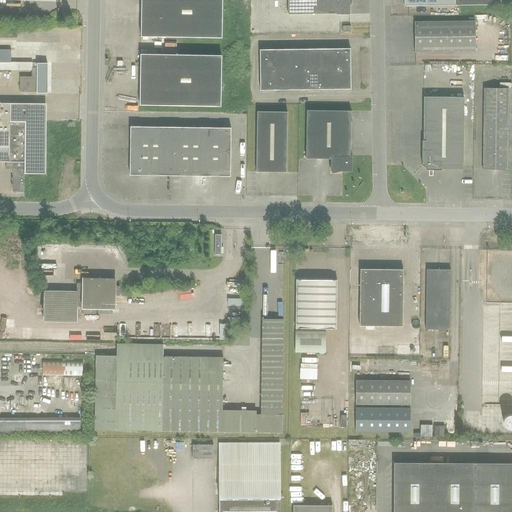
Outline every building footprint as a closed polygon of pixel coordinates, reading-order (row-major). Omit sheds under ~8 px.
[(222,0),(141,0),(141,37),(222,38),(222,0)] [(336,15),(351,14),(350,6),(352,3),(350,1),(350,0),(286,0),(287,14),(336,13),(336,15)] [(476,52),(475,21),(415,22),(415,52),(476,52)] [(0,72),(11,72),(11,70),(32,70),(32,77),(20,77),(20,92),(37,92),(37,93),(47,93),(48,63),(32,63),(11,62),(11,50),(0,49),(0,72)] [(275,50),(260,50),(260,70),(260,90),(276,90),(291,90),(306,90),(321,90),(336,89),(351,89),(351,69),(351,49),(335,49),(320,49),(305,49),(290,49),(275,50)] [(221,106),(222,55),(141,54),(140,105),(221,106)] [(508,170),(509,89),(484,88),(483,170),(508,170)] [(463,169),(464,97),(424,97),(424,141),(423,141),(422,166),(426,170),(442,170),(442,169),(463,169)] [(25,148),(25,136),(26,128),(26,122),(11,122),(11,104),(0,104),(0,103),(0,161),(13,162),(13,192),(25,192),(25,148)] [(25,148),(25,174),(46,174),(47,119),(47,104),(11,104),(11,114),(11,122),(26,122),(26,124),(26,128),(25,136),(25,148)] [(351,156),(351,111),(307,110),(306,159),(331,159),(331,167),(332,173),(342,171),(352,171),(352,156),(351,156)] [(257,112),(256,172),(287,172),(288,112),(257,112)] [(171,151),(171,127),(131,126),(131,151),(171,151)] [(191,152),(191,127),(171,127),(171,151),(191,152)] [(211,152),(211,128),(191,127),(191,152),(211,152)] [(231,128),(211,128),(211,152),(231,152),(231,128)] [(170,176),(171,151),(131,151),(130,175),(170,176)] [(190,176),(191,152),(171,151),(170,176),(190,176)] [(210,176),(211,152),(191,152),(190,176),(210,176)] [(231,177),(231,152),(211,152),(210,176),(231,177)] [(215,234),(214,253),(222,253),(222,234),(215,234)] [(403,326),(403,269),(361,269),(360,326),(403,326)] [(450,332),(450,270),(427,269),(426,331),(450,332)] [(337,329),(337,280),(296,279),(296,329),(337,329)] [(77,320),(77,306),(83,306),(83,307),(115,308),(115,294),(120,295),(120,286),(116,286),(116,281),(83,280),(83,284),(77,283),(77,293),(45,292),(45,319),(77,320)] [(262,339),(261,414),(274,414),(283,414),(283,339),(284,319),(263,319),(262,339)] [(295,330),(295,352),(325,352),(326,330),(295,330)] [(350,337),(350,358),(376,358),(376,337),(367,337),(350,337)] [(95,429),(255,433),(255,414),(257,414),(257,411),(223,410),(223,357),(163,356),(164,344),(117,343),(117,356),(96,356),(95,429)] [(43,361),(43,376),(83,376),(83,360),(43,361)] [(410,405),(411,381),(356,380),(356,405),(410,405)] [(410,432),(410,408),(356,407),(356,432),(410,432)] [(511,415),(510,415),(509,415),(507,416),(506,417),(504,418),(504,419),(503,421),(503,423),(504,424),(504,426),(506,427),(507,428),(509,429),(510,429),(511,429),(511,428),(511,415)] [(0,432),(80,433),(80,418),(0,417),(0,432)] [(193,457),(214,457),(214,445),(193,445),(193,457)] [(280,511),(280,499),(280,445),(219,446),(219,500),(219,511),(280,511)] [(511,511),(511,463),(395,463),(394,511),(511,511)]
